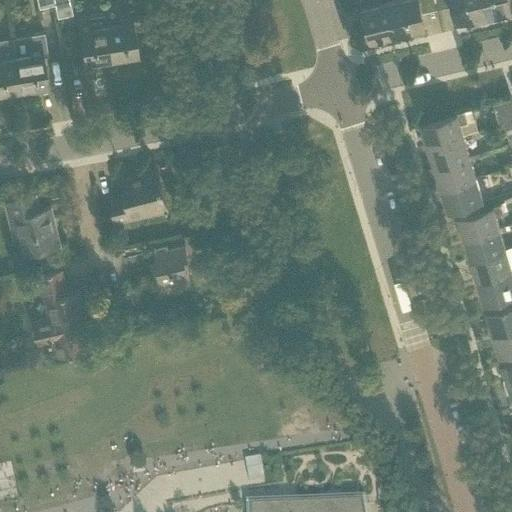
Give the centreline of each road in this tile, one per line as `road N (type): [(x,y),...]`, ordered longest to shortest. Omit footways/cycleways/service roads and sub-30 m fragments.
road 1 (residential): [(468,511),(340,83)]
road 2 (residential): [(71,145),(340,83)]
road 3 (residential): [(136,310),(134,284),(95,248),(71,145)]
road 4 (residential): [(340,83),(511,43)]
